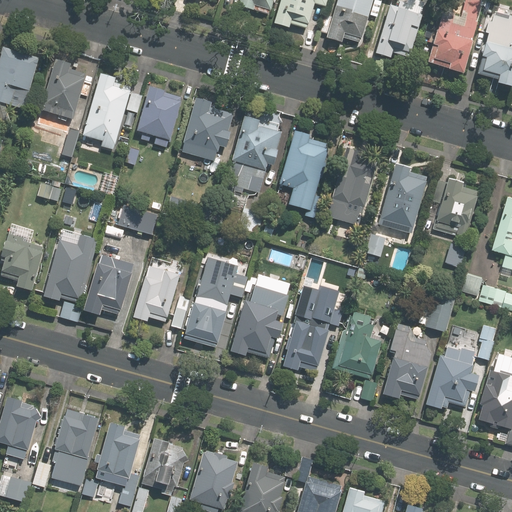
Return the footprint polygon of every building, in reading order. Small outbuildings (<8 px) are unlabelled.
[(237,0),(236,7),(266,15),(270,0),(237,0)] [(325,8),(327,0),(278,0),(272,24),(287,28),(288,24),(304,29),(305,24),(311,4),(325,8)] [(357,43),(369,0),(334,0),(330,17),(325,16),(320,33),(325,34),(324,39),(339,44),(340,39),(357,43)] [(462,75),(477,22),(475,22),(481,2),(473,0),(465,0),(460,19),(441,14),(436,32),(434,32),(430,45),(432,45),(427,64),(446,69),(446,70),(462,75)] [(410,51),(420,17),(387,8),(373,56),(388,60),(390,54),(407,59),(410,50),(410,51)] [(491,20),(488,19),(485,31),(488,31),(485,42),(481,45),(480,50),(482,54),(477,73),(497,79),(496,81),(510,85),(511,78),(511,13),(510,18),(493,13),(491,20)] [(39,57),(3,47),(0,57),(0,101),(24,108),(39,57)] [(69,65),(53,61),(34,127),(61,135),(56,154),(71,158),(78,132),(69,129),(85,75),(67,70),(69,65)] [(131,125),(139,97),(128,94),(130,88),(113,83),(113,80),(98,76),(86,121),(88,122),(86,131),(108,137),(106,143),(113,145),(117,130),(118,130),(123,113),(127,114),(124,124),(131,125)] [(167,141),(180,98),(146,89),(134,132),(142,134),(140,140),(148,142),(150,136),(156,138),(154,145),(166,148),(167,141)] [(224,149),(229,133),(227,133),(232,114),(209,107),(210,103),(195,99),(182,143),(184,143),(182,152),(213,161),(215,152),(216,152),(218,147),(224,149)] [(273,166),(282,134),(257,127),(259,122),(243,117),(230,161),(233,162),(227,185),(228,185),(227,189),(244,194),(245,190),(258,194),(265,171),(267,165),(273,166)] [(307,137),(291,132),(276,185),(291,189),(287,205),(306,210),(305,216),(318,220),(324,199),(313,196),(328,145),(307,139),(307,137)] [(138,151),(128,149),(124,163),(134,165),(138,151)] [(358,154),(344,150),(326,218),(358,226),(373,168),(356,163),(358,154)] [(408,169),(393,165),(376,224),(411,234),(427,178),(407,173),(408,169)] [(47,200),(53,184),(41,180),(35,196),(47,200)] [(455,234),(464,236),(477,192),(459,187),(460,184),(445,180),(445,182),(438,181),(433,201),(439,203),(433,221),(435,222),(433,229),(455,236),(455,234)] [(71,190),(63,188),(60,199),(69,201),(71,190)] [(185,212),(188,200),(169,196),(166,207),(185,212)] [(511,201),(504,199),(490,252),(505,256),(502,268),(504,269),(504,272),(511,274),(511,201)] [(157,216),(123,206),(122,211),(115,209),(112,219),(119,221),(118,226),(111,224),(108,234),(123,238),(126,228),(152,235),(157,216)] [(236,228),(257,234),(262,214),(242,208),(236,228)] [(261,238),(268,240),(273,224),(265,222),(261,238)] [(16,287),(31,291),(43,248),(24,242),(25,239),(10,235),(7,243),(5,242),(0,258),(5,259),(2,272),(3,272),(2,277),(18,282),(16,287)] [(382,239),(368,235),(363,254),(378,257),(382,239)] [(90,254),(91,248),(76,244),(74,250),(60,245),(54,265),(53,265),(43,298),(59,303),(60,299),(76,304),(78,298),(83,299),(87,287),(82,285),(84,277),(89,278),(93,266),(88,265),(87,264),(90,254)] [(463,258),(466,248),(454,244),(451,254),(463,258)] [(225,313),(223,313),(229,290),(242,294),(247,276),(235,272),(238,264),(207,255),(194,304),(192,304),(183,335),(185,335),(184,339),(215,348),(225,313)] [(131,274),(134,265),(104,256),(101,266),(97,265),(84,312),(100,317),(102,310),(121,315),(133,275),(131,274)] [(365,281),(368,269),(359,267),(356,278),(365,281)] [(164,323),(178,276),(149,268),(146,279),(143,278),(132,319),(146,323),(147,318),(164,323)] [(464,275),(460,290),(477,295),(476,301),(511,310),(511,294),(503,292),(503,291),(479,284),(480,279),(464,275)] [(246,302),(242,301),(228,352),(243,357),(245,353),(269,359),(275,339),(277,340),(281,324),(273,322),(276,309),(282,310),(287,293),(255,284),(252,298),(247,297),(246,302)] [(421,326),(443,333),(453,298),(431,291),(421,326)] [(178,298),(170,329),(179,332),(188,301),(178,298)] [(64,301),(60,316),(77,321),(82,306),(64,301)] [(230,302),(225,319),(235,322),(240,305),(230,302)] [(511,314),(511,313),(504,312),(502,319),(510,321),(511,314)] [(367,326),(369,318),(353,314),(350,321),(349,321),(346,332),(341,331),(330,369),(369,380),(379,343),(369,340),(373,327),(367,326)] [(327,325),(298,316),(296,324),(295,323),(290,339),(288,338),(284,351),(287,352),(282,368),(297,372),(298,368),(315,373),(327,332),(325,332),(327,325)] [(491,340),(494,329),(482,325),(478,338),(481,339),(476,357),(488,360),(494,341),(491,340)] [(406,339),(408,330),(398,327),(396,333),(395,333),(389,352),(395,354),(393,362),(391,361),(381,397),(397,402),(399,397),(416,402),(425,371),(424,370),(428,355),(425,349),(427,344),(415,341),(413,346),(411,345),(406,339)] [(460,351),(447,348),(444,359),(438,357),(424,406),(439,410),(440,407),(447,409),(449,403),(465,408),(470,392),(473,393),(478,377),(470,375),(472,366),(470,366),(474,352),(461,348),(460,351)] [(511,375),(490,370),(480,405),(483,405),(479,420),(491,423),(490,427),(499,429),(499,426),(509,429),(505,444),(511,446),(511,375)] [(369,402),(374,384),(362,381),(357,399),(369,402)] [(24,457),(35,421),(38,419),(33,409),(34,407),(4,398),(0,413),(0,444),(6,446),(4,455),(19,459),(20,455),(24,457)] [(96,420),(84,417),(85,415),(67,410),(65,417),(63,417),(53,451),(60,453),(53,476),(81,484),(88,459),(85,458),(96,420)] [(130,508),(138,478),(127,474),(138,438),(121,433),(121,430),(106,426),(93,472),(96,473),(94,478),(115,484),(114,489),(121,491),(117,505),(130,508)] [(175,488),(182,463),(187,460),(182,451),(183,448),(166,444),(167,443),(152,439),(139,484),(162,491),(161,493),(171,496),(173,487),(175,488)] [(200,453),(187,500),(201,505),(201,508),(214,511),(215,508),(222,510),(225,499),(227,500),(231,484),(229,484),(235,463),(224,460),(225,457),(212,453),(211,456),(200,453)] [(334,511),(341,487),(309,478),(313,462),(303,459),(297,481),(304,483),(295,511),(334,511)] [(301,463),(290,460),(285,477),(296,480),(301,463)] [(45,489),(51,466),(38,462),(32,485),(45,489)] [(249,465),(235,511),(276,511),(280,500),(278,499),(282,484),(281,484),(283,478),(264,473),(265,470),(249,465)] [(0,496),(25,504),(31,485),(1,476),(0,481),(0,496)] [(82,493),(81,495),(93,498),(97,483),(86,480),(84,484),(82,493)] [(140,511),(147,491),(137,488),(130,511),(140,511)] [(363,494),(348,490),(341,511),(383,511),(386,503),(362,497),(363,494)] [(176,511),(180,500),(168,497),(163,511),(176,511)]
